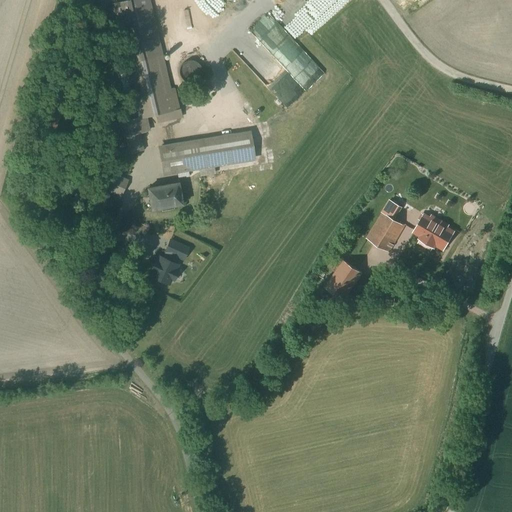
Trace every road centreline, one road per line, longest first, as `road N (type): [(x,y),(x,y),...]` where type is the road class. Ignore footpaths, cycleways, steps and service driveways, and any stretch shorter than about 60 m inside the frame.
road 1 (unclassified): [(511,271),(452,511)]
road 2 (track): [(511,94),(449,76),(380,0)]
